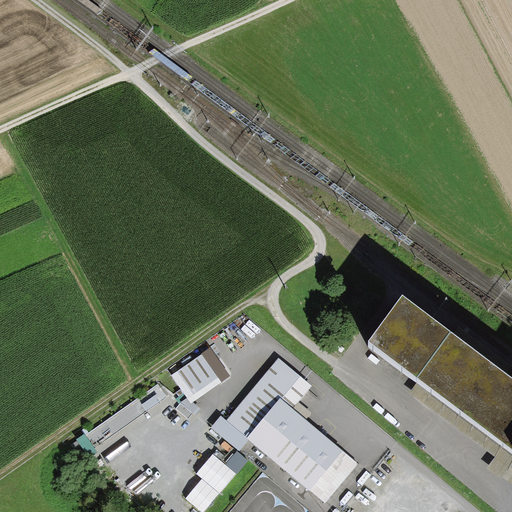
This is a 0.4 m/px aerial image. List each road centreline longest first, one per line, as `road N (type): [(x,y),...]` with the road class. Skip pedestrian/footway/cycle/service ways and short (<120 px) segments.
road 1 (track): [(506,511),(499,491),(281,321),(273,295),(311,259),(319,240),(310,222),(132,68),(285,0)]
road 2 (track): [(0,128),(132,68),(39,0)]
